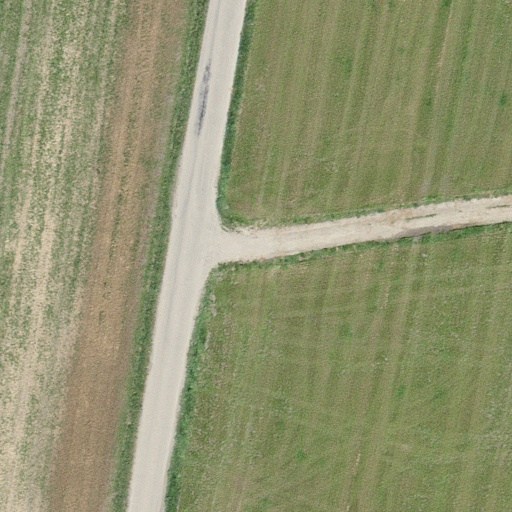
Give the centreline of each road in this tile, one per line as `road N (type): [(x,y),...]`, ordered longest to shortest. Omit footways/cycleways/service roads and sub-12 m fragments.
road 1 (unclassified): [(232,0),(150,511)]
road 2 (track): [(196,244),(511,206)]
